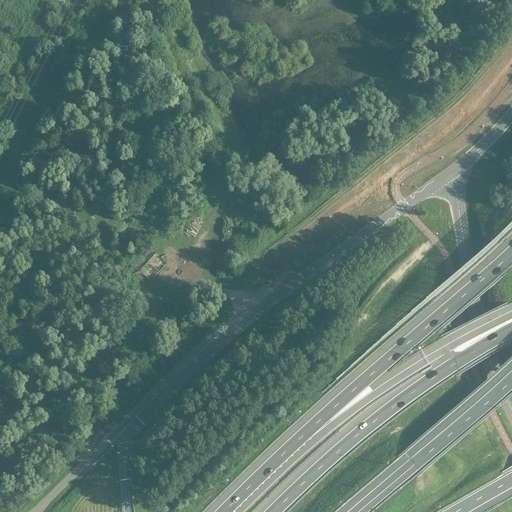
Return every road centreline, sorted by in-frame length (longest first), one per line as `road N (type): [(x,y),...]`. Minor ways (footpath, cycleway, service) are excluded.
road 1 (motorway): [(511,330),(388,410),(274,511)]
road 2 (motorway): [(511,254),(303,435)]
road 3 (motorway): [(511,315),(303,435)]
road 4 (motorway): [(511,381),(359,511)]
